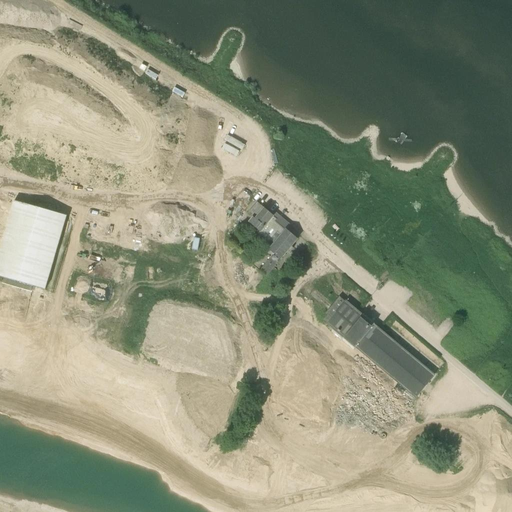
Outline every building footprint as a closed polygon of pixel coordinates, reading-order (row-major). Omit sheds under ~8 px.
[(33,287),(46,290),(67,217),(14,201),(0,251),(0,276),(3,278),(2,282),(32,291),(33,287)] [(274,244),(265,255),(269,259),(259,271),(266,277),(266,276),(267,277),(277,264),(288,251),(290,253),(293,248),(291,247),(297,240),(286,230),(275,222),(277,219),(257,203),(248,214),(253,218),(249,222),(260,231),(258,234),(268,242),(270,240),(274,244)] [(99,238),(102,226),(91,223),(88,235),(99,238)] [(250,263),(239,254),(236,258),(245,266),(246,265),(247,266),(250,263)] [(339,297),(328,310),(325,314),(327,316),(324,320),(311,335),(398,408),(389,418),(394,422),(403,412),(428,383),(434,376),(339,297)] [(216,500),(215,510),(223,511),(225,501),(216,500)]
